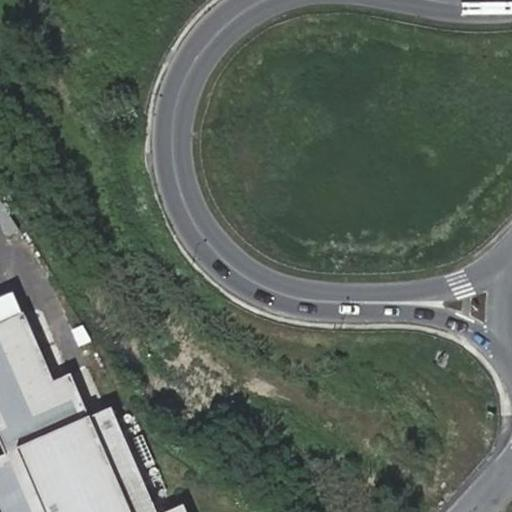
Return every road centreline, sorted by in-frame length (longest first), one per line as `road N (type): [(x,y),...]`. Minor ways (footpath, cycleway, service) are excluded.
road 1 (tertiary): [(264,0),(200,52),(172,137),(176,183),(219,257),(257,284),(288,297),(371,302)]
road 2 (tertiary): [(371,302),(463,325),(511,361)]
road 3 (tertiary): [(511,257),(461,285),(371,302)]
